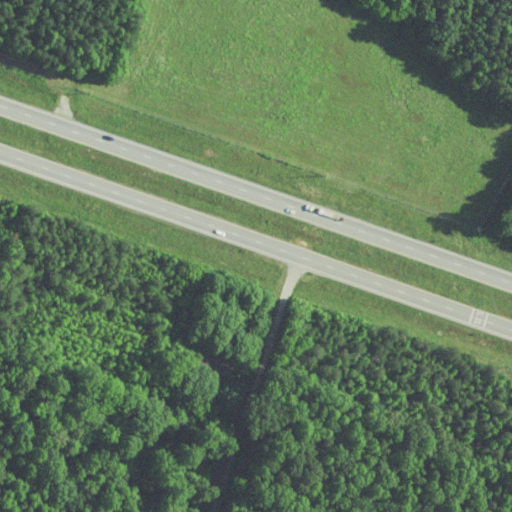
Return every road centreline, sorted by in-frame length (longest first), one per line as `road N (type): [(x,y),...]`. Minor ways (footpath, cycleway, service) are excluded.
road 1 (trunk): [(0,153),(511,332)]
road 2 (trunk): [(511,281),(0,105)]
